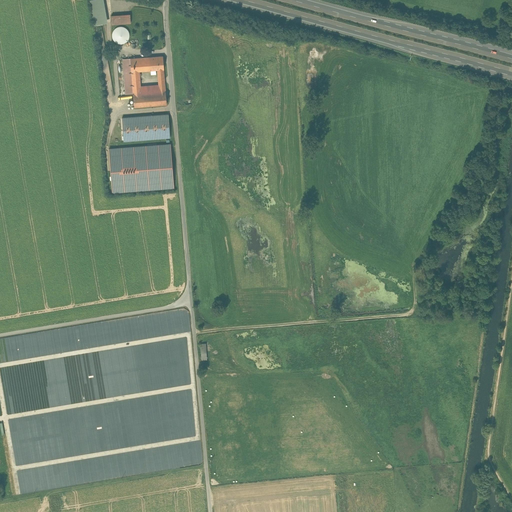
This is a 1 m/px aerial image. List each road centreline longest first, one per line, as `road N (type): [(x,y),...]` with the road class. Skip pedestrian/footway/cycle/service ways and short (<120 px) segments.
road 1 (unclassified): [(191,303),(167,0)]
road 2 (motorway): [(244,0),(511,72)]
road 3 (motorway): [(511,57),(294,0)]
road 4 (unclassified): [(212,511),(191,303)]
road 5 (unclassified): [(0,335),(191,303)]
